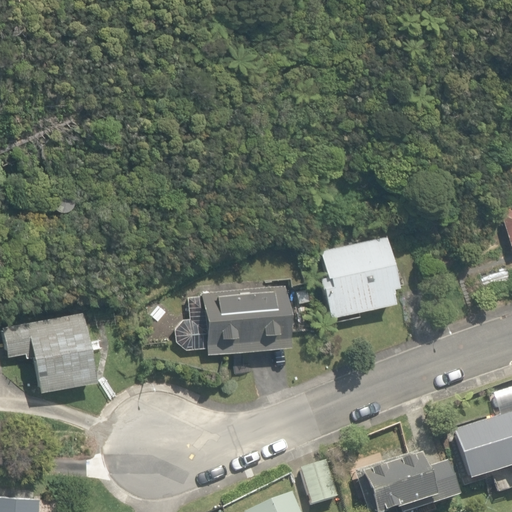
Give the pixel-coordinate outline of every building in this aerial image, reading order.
[(57,212),(60,212),(63,212),(66,210),(69,208),(70,206),(71,203),(72,200),(71,197),(70,194),(68,192),(65,190),(62,189),(59,189),(56,190),(53,191),(51,194),(49,197),(49,200),(49,203),(50,206),(52,208),(54,210),(57,212)] [(511,252),(511,208),(496,213),(509,254),(511,252)] [(325,316),(389,302),(386,288),(393,286),(381,235),(317,250),(322,276),(316,277),(318,286),(325,316)] [(203,346),(204,353),(285,345),(280,285),(197,293),(197,295),(185,296),(187,318),(180,319),(171,328),(173,340),(182,348),(203,346)] [(294,290),(296,305),(312,302),(309,287),(294,290)] [(89,382),(79,313),(1,327),(6,359),(24,355),(32,393),(89,382)] [(509,468),(511,476),(511,412),(452,431),(467,481),(509,468)] [(351,472),(364,511),(390,511),(396,510),(396,511),(409,511),(454,498),(443,463),(419,470),(413,452),(351,472)] [(298,469),(309,506),(335,498),(324,461),(298,469)] [(296,511),(289,494),(244,511),(296,511)] [(0,511),(36,511),(38,498),(0,495),(0,511)]
